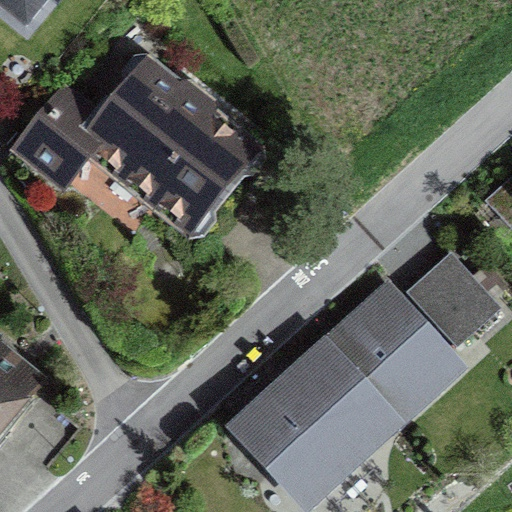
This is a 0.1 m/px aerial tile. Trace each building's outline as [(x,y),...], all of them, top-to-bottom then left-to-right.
[(0,0),(0,3),(26,26),(47,0),(0,0)] [(100,132),(63,102),(25,148),(64,181),(90,150),(186,229),(247,155),(205,120),(205,110),(195,102),(182,102),(148,74),(100,132)] [(453,257),(409,296),(456,348),(500,309),(453,257)] [(386,296),(239,433),(305,504),(453,368),(386,296)] [(0,428),(34,387),(0,359),(0,428)]
